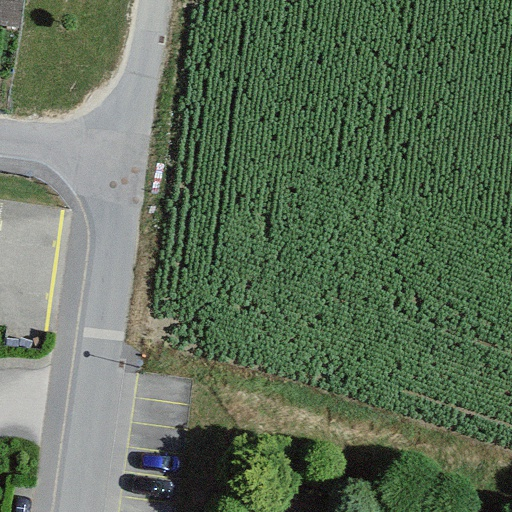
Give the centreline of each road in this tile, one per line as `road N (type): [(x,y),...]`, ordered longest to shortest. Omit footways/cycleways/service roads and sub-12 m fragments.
road 1 (residential): [(133,156),(84,511)]
road 2 (residential): [(155,0),(133,156)]
road 3 (residential): [(133,156),(0,140)]
